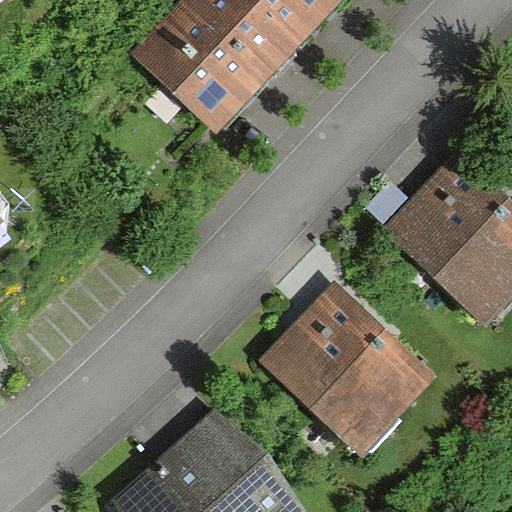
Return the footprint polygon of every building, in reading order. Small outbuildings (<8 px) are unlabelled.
[(0,0),(0,12),(14,0),(0,0)] [(220,128),(338,0),(185,0),(137,52),(220,128)] [(511,301),(511,206),(458,155),(382,235),(484,331),(511,301)] [(439,382),(335,285),(257,367),(361,465),(439,382)] [(300,511),(215,416),(112,507),(115,511),(300,511)]
